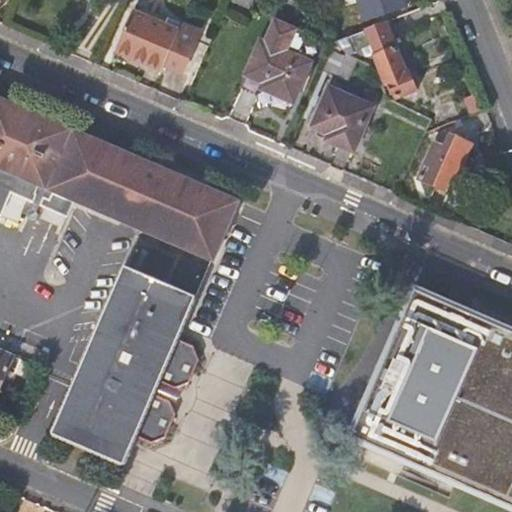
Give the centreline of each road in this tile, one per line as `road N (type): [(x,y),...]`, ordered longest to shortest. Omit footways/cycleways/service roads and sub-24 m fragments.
road 1 (residential): [(511,271),(0,48)]
road 2 (residential): [(0,461),(117,511)]
